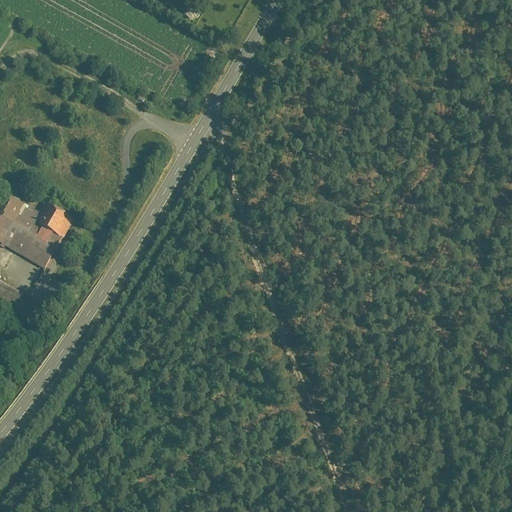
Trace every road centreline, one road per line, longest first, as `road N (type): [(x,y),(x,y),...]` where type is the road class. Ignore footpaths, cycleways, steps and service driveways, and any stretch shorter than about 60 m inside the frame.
road 1 (secondary): [(0,440),(142,232),(278,0)]
road 2 (track): [(348,511),(227,153)]
road 3 (track): [(149,124),(134,104),(47,52),(14,50),(0,58)]
